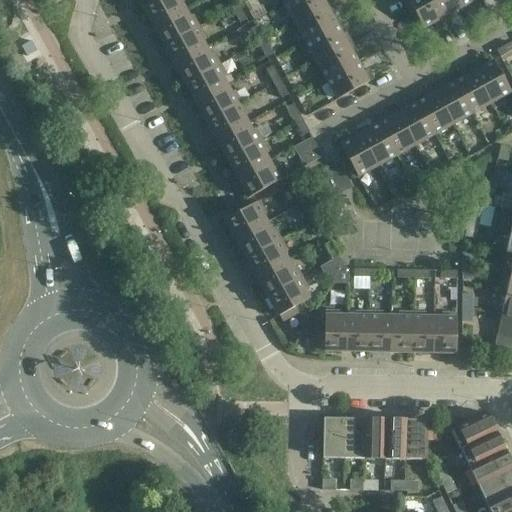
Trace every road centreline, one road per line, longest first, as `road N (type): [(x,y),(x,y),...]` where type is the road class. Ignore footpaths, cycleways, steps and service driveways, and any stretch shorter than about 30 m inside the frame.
road 1 (residential): [(87,0),(81,41),(166,196),(182,200),(276,369),(303,386)]
road 2 (residential): [(303,386),(504,390)]
road 3 (secondary): [(101,314),(78,281),(68,233),(32,167)]
road 4 (tertiary): [(87,428),(145,443),(196,483),(213,511)]
road 5 (secondary): [(32,167),(44,284),(38,323)]
road 6 (tertiary): [(217,466),(195,426),(154,389),(135,356)]
road 7 (residential): [(315,511),(295,476),(303,386)]
